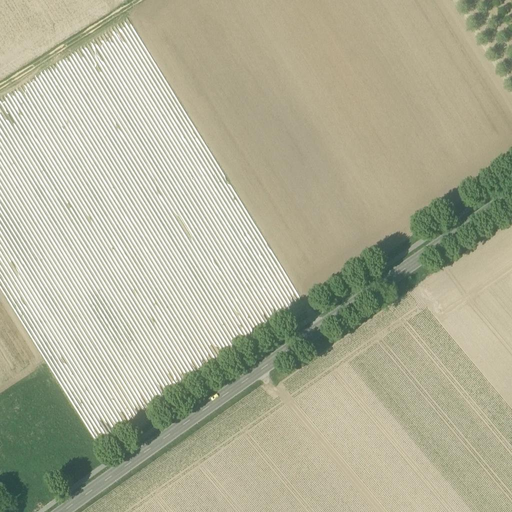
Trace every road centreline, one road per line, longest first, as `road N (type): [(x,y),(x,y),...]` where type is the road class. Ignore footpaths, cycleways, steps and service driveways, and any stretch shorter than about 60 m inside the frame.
road 1 (tertiary): [(62,511),(511,195)]
road 2 (track): [(134,0),(0,84)]
